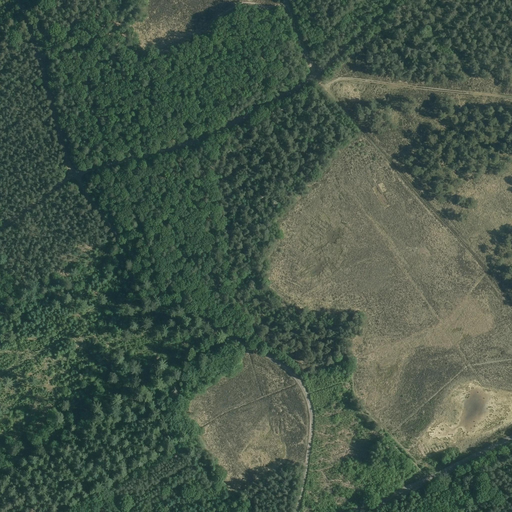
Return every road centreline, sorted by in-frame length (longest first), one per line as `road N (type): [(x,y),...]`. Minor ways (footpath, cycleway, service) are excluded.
road 1 (track): [(511,302),(332,96),(286,2)]
road 2 (track): [(73,175),(162,290),(285,368),(306,395)]
road 3 (track): [(168,148),(215,132),(304,82),(391,0)]
road 4 (track): [(328,90),(338,79),(511,94)]
road 5 (track): [(18,0),(73,175)]
road 6 (track): [(354,511),(511,437)]
